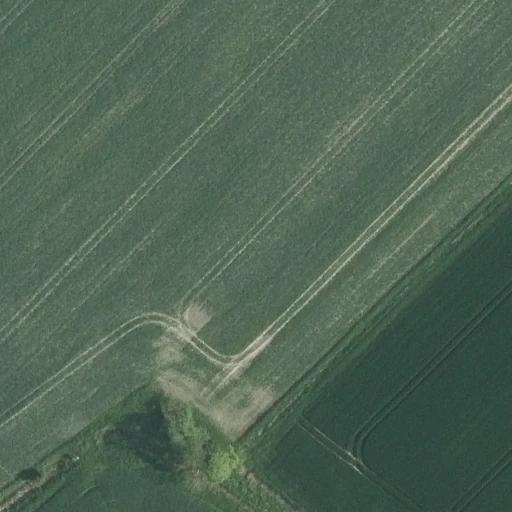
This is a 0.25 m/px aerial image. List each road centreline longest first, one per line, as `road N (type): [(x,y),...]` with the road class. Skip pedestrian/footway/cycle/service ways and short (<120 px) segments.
road 1 (track): [(511,159),(249,425)]
road 2 (track): [(267,511),(120,401)]
